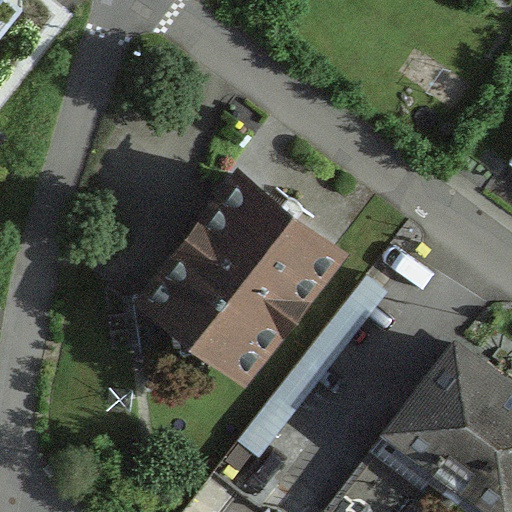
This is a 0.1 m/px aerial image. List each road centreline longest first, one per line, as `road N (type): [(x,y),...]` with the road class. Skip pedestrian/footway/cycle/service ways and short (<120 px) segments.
road 1 (residential): [(0,490),(18,336),(62,158),(116,0)]
road 2 (residential): [(511,263),(155,0)]
